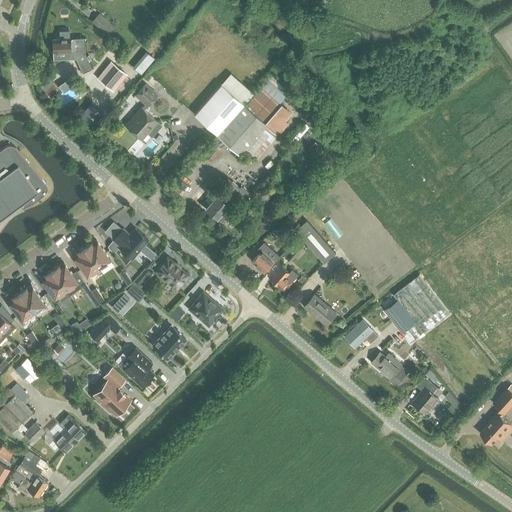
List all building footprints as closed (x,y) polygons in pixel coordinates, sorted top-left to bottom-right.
[(314,0),(312,6),(327,12),(331,0),(314,0)] [(114,26),(100,12),(92,21),(107,35),(114,26)] [(60,38),(52,39),(53,52),(71,51),(73,53),(82,73),(92,68),(85,54),(84,37),(70,38),(69,30),(59,30),(60,38)] [(306,34),(300,39),(304,43),(309,37),(306,34)] [(147,52),(141,60),(148,66),(154,58),(147,52)] [(97,77),(113,90),(126,74),(110,61),(97,77)] [(380,153),(309,207),(376,296),(504,200),(503,199),(511,192),(511,93),(491,65),(378,150),(380,153)] [(152,76),(147,72),(143,76),(148,80),(152,76)] [(288,123),(285,120),(292,112),(262,86),(245,105),(244,104),(254,93),(231,73),(221,84),(194,114),(240,154),(245,149),(256,159),(288,123)] [(44,91),(51,98),(58,90),(52,83),(44,91)] [(157,121),(144,109),(157,94),(145,84),(135,94),(145,103),(141,107),(126,125),(141,139),(157,121)] [(310,157),(320,146),(315,142),(305,153),(310,157)] [(0,218),(20,204),(22,207),(22,208),(26,206),(29,205),(32,203),(35,201),(38,199),(41,197),(42,195),(44,194),(46,192),(47,189),(47,186),(46,183),(42,178),(16,147),(13,145),(9,145),(5,146),(0,149),(0,218)] [(290,165),(300,152),(293,146),(282,159),(290,165)] [(220,191),(205,208),(217,217),(226,206),(231,211),(236,205),(239,208),(244,202),(247,198),(246,197),(251,192),(243,185),(240,188),(231,180),(221,192),(220,191)] [(380,304),(402,333),(405,330),(462,404),(511,355),(511,205),(476,232),(476,231),(380,304)] [(324,263),(336,253),(307,220),(295,230),(324,263)] [(113,239),(108,245),(113,252),(118,246),(132,258),(139,249),(151,259),(156,254),(144,244),(148,239),(135,228),(130,234),(123,228),(122,229),(114,239),(113,239)] [(283,239),(290,246),(299,238),(292,230),(283,239)] [(92,241),(84,247),(99,268),(111,260),(96,239),(93,242),(92,241)] [(302,244),(303,242),(299,239),(289,250),(299,259),(307,250),(302,246),(303,245),(302,244)] [(259,253),(252,261),(265,272),(275,261),(280,255),(264,241),(256,250),(259,253)] [(84,247),(76,252),(76,253),(73,255),(88,276),(99,268),(84,247)] [(176,263),(175,264),(167,256),(155,270),(176,288),(188,274),(179,267),(180,266),(176,263)] [(85,283),(77,271),(72,274),(64,262),(61,264),(60,263),(52,269),(69,294),(85,283)] [(299,274),(293,268),(290,271),(284,265),(272,278),(273,279),(273,281),(276,284),(278,283),(285,290),(299,274)] [(313,272),(307,267),(303,271),(310,277),(313,272)] [(61,300),(69,294),(52,269),(43,275),(44,276),(41,278),(55,299),(59,296),(61,300)] [(132,281),(123,269),(118,272),(127,284),(132,281)] [(147,269),(136,281),(142,286),(152,274),(147,269)] [(132,284),(127,290),(138,301),(143,295),(132,284)] [(27,286),(19,292),(34,314),(46,306),(31,285),(28,287),(27,286)] [(96,287),(91,291),(99,303),(104,300),(96,287)] [(23,322),(34,314),(19,292),(11,298),(11,299),(8,301),(23,322)] [(208,325),(214,319),(215,320),(220,315),(219,313),(223,309),(203,292),(189,308),(208,325)] [(304,306),(326,324),(336,312),(314,294),(304,306)] [(174,318),(181,309),(177,305),(170,314),(174,318)] [(0,329),(6,335),(14,326),(0,312),(0,329)] [(53,316),(62,329),(67,325),(58,313),(53,316)] [(108,315),(90,333),(98,341),(110,328),(113,330),(118,324),(108,315)] [(364,315),(346,337),(357,346),(375,325),(364,315)] [(80,323),(74,330),(77,332),(85,327),(80,323)] [(153,344),(168,358),(186,338),(171,325),(153,344)] [(27,334),(32,342),(35,347),(40,343),(32,331),(27,334)] [(131,361),(124,369),(142,386),(154,373),(147,367),(147,365),(146,364),(149,360),(152,363),(152,362),(136,347),(126,357),(131,361)] [(389,379),(396,385),(408,372),(401,366),(399,368),(380,351),(372,361),(390,378),(389,379)] [(28,356),(16,368),(24,377),(31,370),(38,378),(44,372),(28,356)] [(118,403),(122,407),(130,399),(117,387),(124,379),(112,368),(105,375),(108,379),(101,387),(103,388),(96,395),(102,401),(101,402),(110,411),(118,403)] [(429,370),(426,374),(436,383),(439,378),(429,370)] [(423,392),(414,402),(424,411),(437,397),(432,393),(437,387),(425,376),(416,386),(423,392)] [(502,409),(480,433),(492,443),(498,437),(502,440),(511,428),(511,424),(510,423),(511,423),(502,415),(511,404),(511,384),(508,388),(507,387),(493,402),(502,409)] [(0,398),(0,420),(18,439),(24,433),(33,442),(44,430),(35,422),(28,429),(21,422),(33,411),(10,389),(0,398)] [(449,391),(444,396),(459,409),(461,406),(449,391)] [(65,429),(54,440),(65,451),(85,430),(74,419),(68,414),(59,423),(65,429)] [(13,453),(3,446),(0,450),(0,455),(8,460),(13,453)] [(21,483),(18,487),(26,493),(28,489),(38,495),(47,482),(37,475),(41,468),(35,464),(39,458),(33,454),(31,458),(26,455),(11,477),(21,483)] [(0,479),(5,472),(7,474),(10,469),(0,462),(0,479)]
